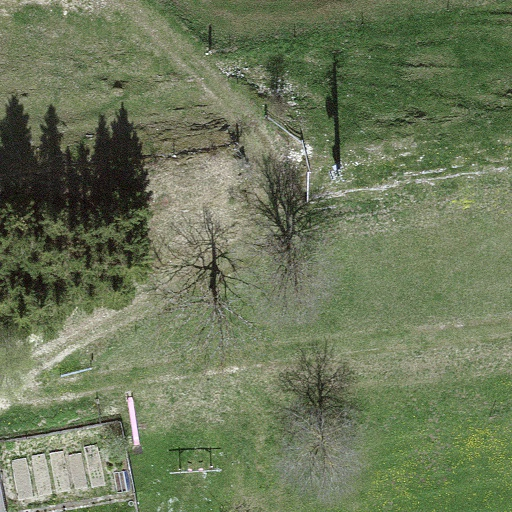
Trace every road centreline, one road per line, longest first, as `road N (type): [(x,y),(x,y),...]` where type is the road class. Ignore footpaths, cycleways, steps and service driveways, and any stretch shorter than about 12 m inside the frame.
road 1 (track): [(127,0),(242,108),(277,174),(278,203),(257,235),(10,382)]
road 2 (track): [(0,382),(511,321)]
